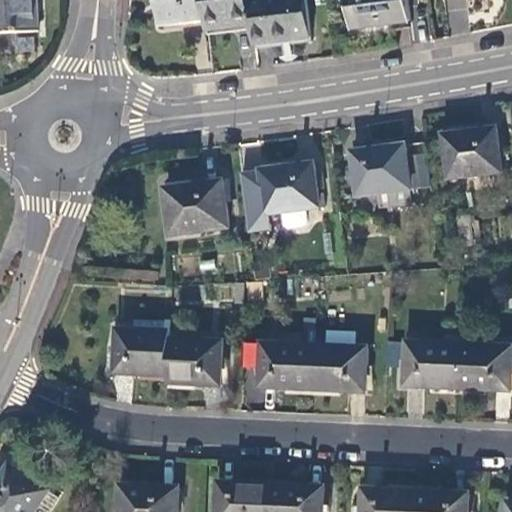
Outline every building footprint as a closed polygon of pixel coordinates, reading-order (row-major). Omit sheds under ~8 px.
[(0,0),(0,34),(37,32),(36,0),(0,0)] [(157,0),(161,27),(206,21),(203,0),(157,0)] [(249,0),(203,0),(206,21),(208,32),(253,26),(249,0)] [(311,39),(306,0),(249,0),(253,26),(255,47),(311,39)] [(405,0),(347,0),(351,29),(409,22),(405,0)] [(499,130),(446,137),(451,178),(505,170),(499,130)] [(412,188),(406,146),(353,153),(359,195),(412,188)] [(315,165),(243,175),(251,234),(271,231),(269,215),(321,208),(315,165)] [(230,226),(224,181),(166,190),(173,235),(230,226)] [(117,373),(170,375),(171,340),(171,332),(163,331),(163,321),(133,320),(133,330),(118,330),(117,373)] [(223,386),(225,342),(171,340),(170,375),(169,384),(223,386)] [(460,389),(461,345),(411,343),(409,387),(460,389)] [(314,390),(316,346),(264,344),(262,388),(314,390)] [(511,391),(511,383),(511,346),(461,345),(460,389),(511,391)] [(367,392),(369,348),(316,346),(314,390),(367,392)] [(0,511),(36,511),(51,489),(11,464),(0,481),(0,511)] [(272,511),(274,485),(221,482),(220,511),(272,511)] [(178,511),(180,488),(124,485),(122,511),(178,511)] [(274,485),(272,511),(324,511),(325,487),(274,485)] [(417,511),(418,491),(365,489),(364,511),(417,511)] [(468,511),(469,494),(418,491),(417,511),(468,511)]
